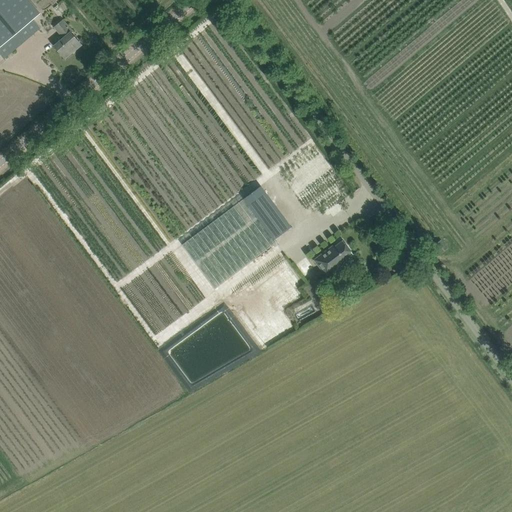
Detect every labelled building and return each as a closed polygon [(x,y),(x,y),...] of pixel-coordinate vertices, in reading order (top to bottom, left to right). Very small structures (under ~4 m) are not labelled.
[(0,0),(0,53),(4,58),(40,28),(33,20),(40,13),(29,0),(0,0)] [(72,31),(66,24),(63,20),(55,27),(63,38),(54,45),(59,51),(65,58),(72,53),(71,52),(80,44),(81,45),(71,32),(72,31)] [(182,244),(215,288),(277,242),(275,239),(291,227),(291,226),(290,227),(261,187),(261,186),(182,244)] [(341,263),(353,254),(343,240),(335,246),(334,245),(314,260),(327,276),(342,265),(341,263)] [(435,244),(442,253),(448,249),(441,240),(435,244)] [(318,294),(323,290),(314,279),(309,283),(303,287),(311,299),(318,294)]
